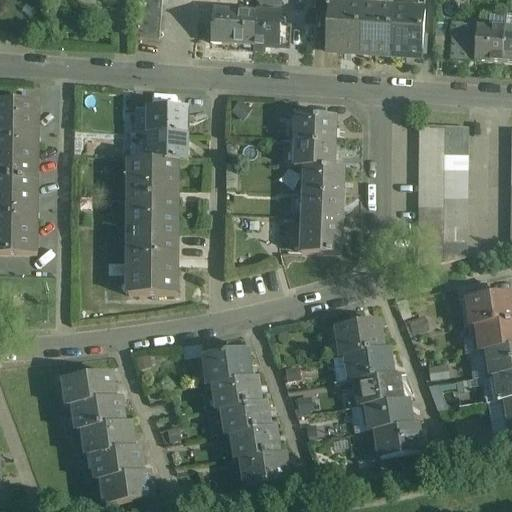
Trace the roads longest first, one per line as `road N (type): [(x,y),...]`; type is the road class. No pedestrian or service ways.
road 1 (residential): [(380,94),(378,258),(374,281),(361,294),(118,349),(0,363)]
road 2 (residential): [(380,94),(0,67)]
road 3 (residential): [(511,101),(380,94)]
